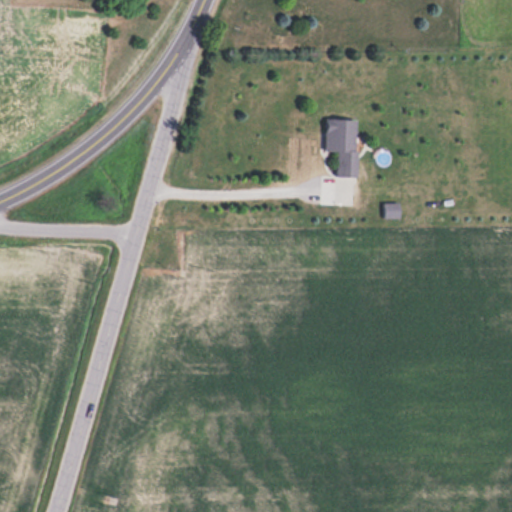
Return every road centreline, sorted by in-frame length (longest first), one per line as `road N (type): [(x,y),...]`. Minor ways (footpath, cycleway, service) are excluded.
road 1 (tertiary): [(175,53),(147,184),(52,511)]
road 2 (tertiary): [(0,197),(98,135),(175,53)]
road 3 (residential): [(0,219),(134,229)]
